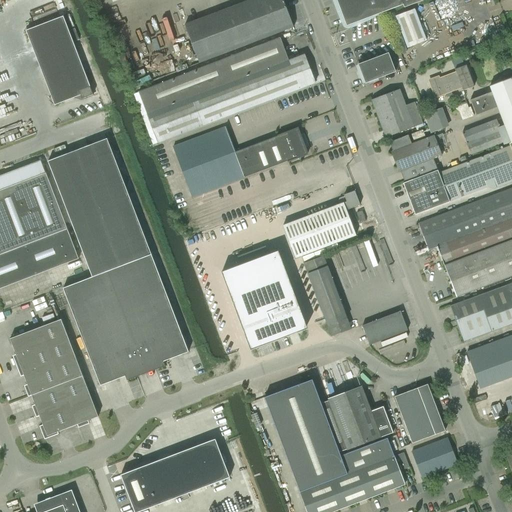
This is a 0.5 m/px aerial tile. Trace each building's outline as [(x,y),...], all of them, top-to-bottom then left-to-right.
[(294,28),(283,0),(251,0),(186,25),(200,63),(294,28)] [(404,7),(423,0),(336,0),(347,26),(402,5),(404,7)] [(408,48),(427,41),(415,9),(396,16),(408,48)] [(63,16),(26,31),(55,105),(65,101),(72,98),(72,99),(81,95),(82,99),(93,95),(63,16)] [(403,40),(398,42),(402,53),(408,51),(403,40)] [(288,61),(281,41),(140,95),(158,143),(315,83),(304,55),(288,61)] [(366,83),(396,72),(389,53),(359,64),(366,83)] [(456,72),(429,82),(435,98),(446,94),(447,97),(453,95),(452,92),(462,88),(463,90),(474,86),(469,73),(466,65),(461,67),(455,69),(456,72)] [(492,92),(498,107),(511,143),(511,142),(511,77),(490,86),(492,92)] [(386,137),(423,123),(415,102),(406,105),(400,89),(372,100),(386,137)] [(492,92),(471,100),(476,116),(498,107),(492,92)] [(467,103),(455,107),(457,112),(459,111),(462,120),(474,116),(470,107),(468,107),(467,103)] [(431,133),(445,128),(438,109),(424,114),(431,133)] [(471,155),(505,142),(497,120),(462,133),(471,155)] [(298,129),(288,132),(236,152),(226,127),(174,147),(193,197),(307,154),(298,129)] [(423,130),(411,134),(414,141),(425,137),(423,130)] [(433,159),(442,156),(434,135),(412,144),(408,135),(390,142),(393,151),(391,151),(399,172),(401,171),(405,182),(438,170),(433,159)] [(126,377),(128,382),(166,367),(164,363),(189,354),(152,256),(107,139),(106,139),(106,140),(96,144),(95,143),(81,149),(82,149),(73,153),(72,152),(48,161),(93,279),(64,290),(101,387),(126,377)] [(403,183),(415,214),(487,187),(494,189),(511,181),(511,144),(439,173),(438,170),(403,183)] [(0,254),(68,228),(46,172),(0,190),(0,254)] [(457,297),(511,276),(511,188),(419,223),(429,250),(437,246),(445,265),(457,297)] [(347,201),(344,203),(283,226),(295,259),(357,235),(349,214),(351,213),(350,209),(359,205),(355,191),(345,195),(347,201)] [(360,223),(366,220),(362,210),(357,213),(360,223)] [(68,228),(0,254),(0,288),(79,258),(68,228)] [(351,329),(324,256),(304,263),(331,336),(351,329)] [(276,257),(233,273),(256,333),(299,317),(276,257)] [(511,284),(451,307),(464,342),(511,323),(511,284)] [(370,344),(408,330),(400,311),(363,326),(370,344)] [(64,320),(11,339),(16,355),(13,356),(21,377),(25,376),(28,385),(25,386),(29,397),(32,396),(35,405),(32,406),(37,418),(40,417),(43,425),(40,427),(45,440),(59,435),(58,433),(78,426),(79,429),(90,425),(89,421),(99,418),(64,320)] [(511,335),(467,352),(481,388),(511,376),(511,335)] [(267,398),(265,399),(292,470),(294,470),(295,473),(340,456),(341,455),(340,452),(326,416),(321,403),(313,381),(267,398)] [(395,397),(404,420),(437,408),(428,384),(395,397)] [(329,400),(321,403),(326,416),(340,452),(348,449),(381,437),(393,432),(383,407),(371,411),(361,386),(329,399),(329,400)] [(437,408),(404,420),(413,443),(445,431),(437,408)] [(294,470),(292,470),(300,492),(307,511),(332,511),(405,484),(400,471),(410,467),(404,453),(395,456),(387,438),(341,455),(340,456),(295,473),(294,470)] [(423,477),(458,464),(448,438),(412,452),(423,477)] [(138,511),(230,477),(217,444),(215,439),(121,475),(134,511),(138,511)] [(80,511),(72,490),(34,504),(37,511),(80,511)]
